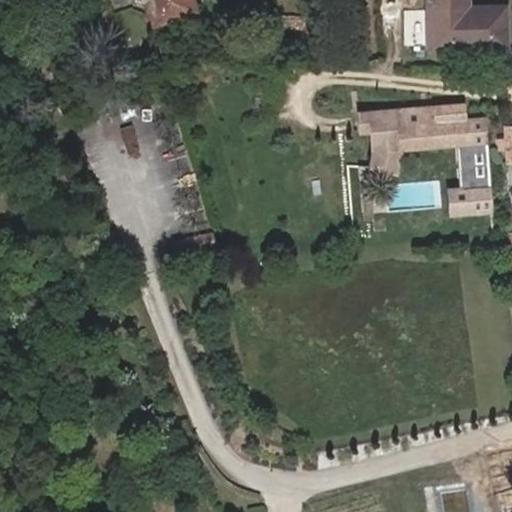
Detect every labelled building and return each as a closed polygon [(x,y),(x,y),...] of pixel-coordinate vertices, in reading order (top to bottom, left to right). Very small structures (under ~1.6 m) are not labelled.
[(188,0),(129,0),(131,5),(140,7),(144,7),(150,24),(192,12),(188,0)] [(458,14),(457,0),(427,0),(430,54),(505,50),(504,11),(469,13),(458,14)] [(468,0),(457,0),(458,14),(469,13),(468,0)] [(463,107),(358,114),(360,134),(370,133),(371,153),(365,168),(390,179),(400,155),(468,150),(466,122),(464,122),(463,107)] [(487,199),(473,201),(474,217),(464,218),(464,231),(489,229),(487,199)] [(213,233),(174,241),(176,255),(216,247),(213,233)] [(511,261),(503,263),(506,289),(511,288),(511,261)]
